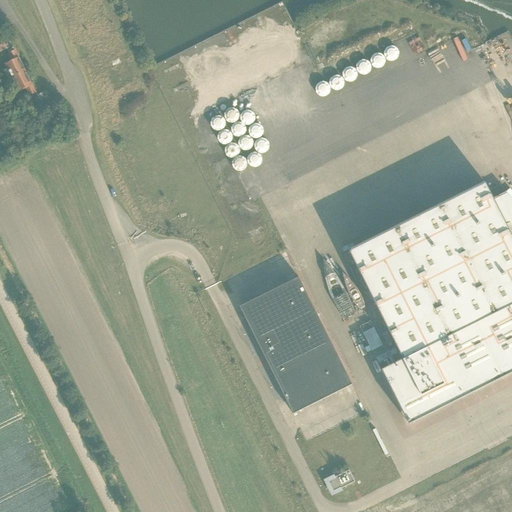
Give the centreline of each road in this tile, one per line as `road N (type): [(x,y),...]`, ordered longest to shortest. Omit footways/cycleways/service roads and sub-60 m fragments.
road 1 (unclassified): [(219,511),(41,0)]
road 2 (tertiary): [(112,511),(0,293)]
